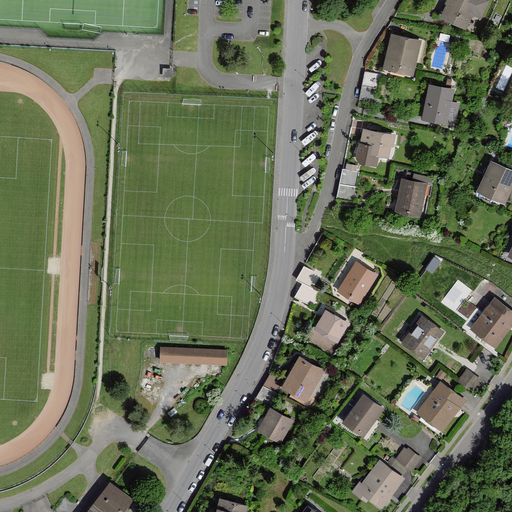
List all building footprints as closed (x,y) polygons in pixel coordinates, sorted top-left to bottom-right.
[(479,0),(445,0),(445,2),(447,2),(440,15),(464,27),(474,5),(476,6),(479,0)] [(420,39),(392,33),(384,66),(412,72),(420,39)] [(171,76),(171,67),(163,67),(162,75),(171,76)] [(360,92),(359,100),(375,103),(381,73),(364,70),(360,92)] [(430,83),(423,116),(453,123),(458,102),(450,101),(453,88),(430,83)] [(394,133),(364,128),(362,141),(359,141),(357,155),(360,161),(375,163),(377,153),(387,155),(389,143),(392,144),(394,133)] [(511,169),(492,160),(479,188),(504,200),(511,184),(511,169)] [(360,171),(343,168),(337,198),(354,201),(360,171)] [(426,182),(403,177),(396,210),(419,215),(426,182)] [(376,273),(356,261),(339,289),(359,301),(376,273)] [(304,265),(296,278),(303,283),(312,288),(320,275),(304,265)] [(312,288),(303,283),(295,295),(310,305),(318,292),(312,288)] [(511,321),(511,309),(495,297),(473,327),(495,344),(511,321)] [(347,321),(326,309),(316,327),(337,339),(347,321)] [(423,315),(403,340),(423,356),(443,330),(423,315)] [(160,346),(160,361),(227,364),(227,349),(160,346)] [(323,369),(299,356),(286,381),(283,385),(284,386),(306,398),(323,369)] [(467,369),(459,379),(471,389),(480,378),(467,369)] [(286,381),(270,372),(263,385),(277,393),(280,394),(284,386),(283,385),(286,381)] [(441,382),(419,410),(442,427),(464,399),(441,382)] [(263,385),(256,396),(270,404),(277,393),(263,385)] [(364,394),(344,421),(363,434),(382,407),(364,394)] [(292,420),(270,408),(259,428),(281,440),(292,420)] [(405,446),(397,457),(412,468),(420,457),(405,446)] [(360,482),(354,490),(366,499),(368,495),(381,505),(402,477),(389,467),(395,458),(392,456),(386,464),(380,460),(363,484),(360,482)] [(110,482),(86,511),(118,511),(130,497),(110,482)] [(244,511),(247,503),(221,496),(216,511),(244,511)]
